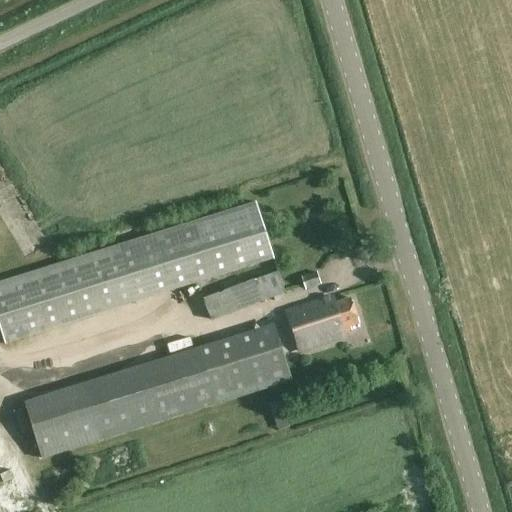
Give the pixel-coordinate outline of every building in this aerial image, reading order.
[(0,334),(3,343),(272,258),(255,203),(0,283),(0,334)] [(275,273),(202,301),(210,321),(283,293),(275,273)] [(305,291),(321,285),(317,273),(300,278),(305,291)] [(332,298),(286,314),(298,352),(343,337),(342,334),(351,331),(350,328),(359,325),(351,299),(334,305),(332,298)] [(158,325),(165,309),(155,304),(148,320),(158,325)] [(119,335),(120,315),(109,315),(109,334),(119,335)] [(196,359),(40,407),(24,412),(40,459),(212,407),(291,382),(277,334),(196,359)] [(162,358),(183,350),(180,341),(158,350),(162,358)] [(94,369),(76,374),(79,384),(97,379),(94,369)] [(277,401),(268,405),(272,415),(279,432),(288,428),(277,401)] [(11,442),(2,446),(11,467),(20,464),(11,442)]
